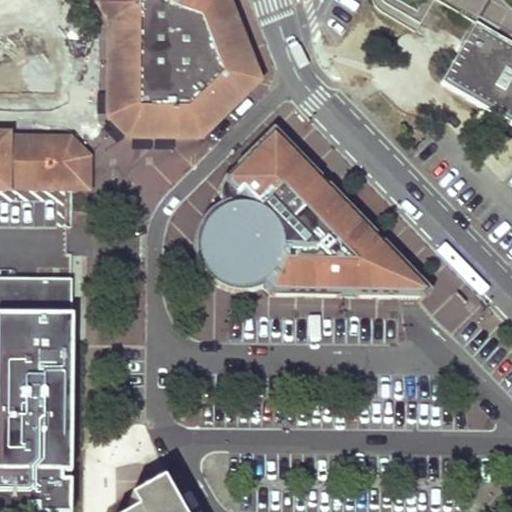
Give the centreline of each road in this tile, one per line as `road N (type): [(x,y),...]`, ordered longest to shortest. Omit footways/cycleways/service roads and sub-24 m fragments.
road 1 (residential): [(298,77),(171,198),(154,242),(160,423),(206,511)]
road 2 (tertiary): [(511,299),(298,77)]
